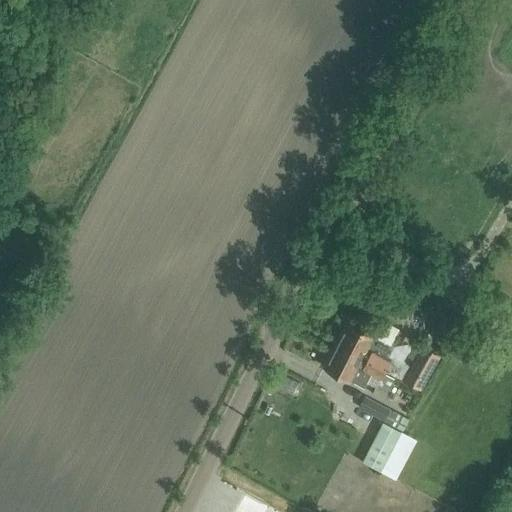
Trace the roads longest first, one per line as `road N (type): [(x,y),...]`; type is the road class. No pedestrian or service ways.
road 1 (unclassified): [(184,511),(341,209)]
road 2 (unclassified): [(341,209),(458,0)]
road 3 (unclassified): [(511,330),(341,209)]
